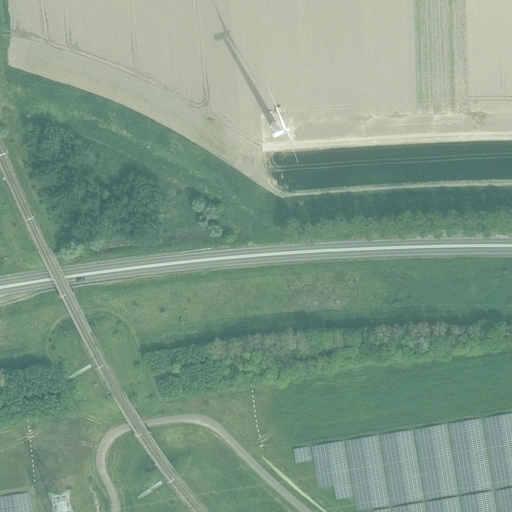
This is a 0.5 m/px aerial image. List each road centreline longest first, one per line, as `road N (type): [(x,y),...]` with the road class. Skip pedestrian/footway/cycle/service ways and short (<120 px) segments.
road 1 (trunk): [(511,246),(270,254),(0,289)]
road 2 (unclassified): [(305,511),(196,417),(106,439),(98,454),(117,511)]
